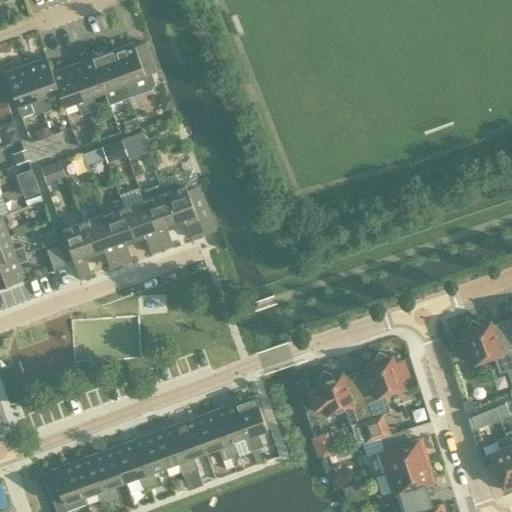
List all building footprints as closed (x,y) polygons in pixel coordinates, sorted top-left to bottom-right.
[(133,42),(112,50),(129,97),(152,88),(155,83),(149,69),(152,68),(143,43),(135,46),(133,42)] [(129,97),(112,50),(92,58),(104,90),(109,104),(129,97)] [(51,73),(53,72),(47,56),(25,64),(42,111),(50,108),(45,94),(57,90),(58,90),(51,73)] [(104,90),(92,58),(71,65),(88,111),(97,108),(92,95),(104,90)] [(42,111),(25,64),(5,72),(21,116),(34,112),(35,114),(42,111)] [(58,90),(57,90),(62,106),(76,101),(81,114),(88,111),(71,65),(53,72),(51,73),(58,90)] [(0,115),(10,113),(5,99),(0,101),(0,115)] [(123,121),(126,130),(139,126),(136,117),(123,121)] [(13,120),(1,124),(8,144),(20,140),(13,120)] [(35,131),(38,140),(51,135),(47,127),(35,131)] [(102,147),(95,149),(99,161),(106,158),(102,147)] [(12,154),(15,164),(28,159),(25,149),(24,149),(12,154)] [(48,165),(41,168),(46,182),(53,179),(48,165)] [(16,175),(20,186),(35,180),(31,169),(16,175)] [(35,180),(20,186),(24,197),(39,191),(35,180)] [(161,183),(140,191),(145,203),(161,248),(173,244),(167,229),(176,226),(164,192),(161,183)] [(185,185),(164,192),(176,226),(185,222),(191,238),(215,229),(205,200),(201,202),(198,194),(196,189),(195,187),(192,187),(186,189),(185,185)] [(135,240),(120,199),(100,206),(121,263),(132,259),(126,244),(135,240)] [(150,253),(161,248),(145,203),(138,205),(137,202),(124,207),(121,199),(120,199),(135,240),(145,237),(150,253)] [(110,267),(121,263),(100,206),(104,217),(97,220),(96,217),(83,222),(95,255),(104,251),(110,267)] [(0,216),(0,239),(9,236),(1,216),(0,216)] [(95,255),(83,222),(62,230),(80,278),(91,274),(86,258),(95,255)] [(43,247),(57,241),(53,229),(38,235),(43,247)] [(13,248),(9,236),(0,239),(0,261),(25,252),(23,245),(13,248)] [(54,269),(66,265),(59,244),(46,249),(54,269)] [(28,259),(25,252),(0,261),(0,285),(24,277),(18,263),(28,259)] [(511,399),(511,348),(504,324),(492,329),(489,321),(491,321),(490,319),(480,323),(471,319),(466,328),(461,329),(462,331),(463,330),(465,337),(457,340),(463,357),(471,354),(474,361),(472,361),(473,363),(493,356),(499,373),(506,370),(511,385),(509,392),(511,399)] [(367,372),(356,376),(377,438),(379,437),(389,434),(382,413),(390,410),(384,393),(404,387),(403,385),(402,386),(399,379),(408,376),(402,359),(394,362),(391,355),(392,354),(392,353),(387,355),(378,351),(374,360),(363,363),(364,364),(365,364),(367,372)] [(357,444),(377,438),(356,376),(344,380),(341,372),(343,372),(342,371),(332,374),(323,370),(318,379),(313,381),(314,382),(315,381),(317,388),(309,391),(314,408),(323,405),(326,412),(324,413),(325,414),(345,407),(357,444)] [(254,395),(234,403),(250,449),(251,449),(256,447),(261,445),(256,432),(259,431),(266,428),(254,395)] [(468,400),(462,402),(463,406),(465,412),(475,408),(473,402),(468,400)] [(250,449),(234,403),(213,410),(230,456),(238,453),(250,449)] [(494,407),(499,418),(509,415),(504,403),(494,407)] [(475,428),(499,418),(494,407),(470,416),(475,428)] [(213,410),(193,417),(205,450),(217,446),(222,459),(230,456),(213,410)] [(205,450),(193,417),(173,425),(190,471),(197,469),(192,455),(205,450)] [(182,474),(190,471),(173,425),(152,432),(164,465),(177,461),(182,474)] [(407,428),(389,434),(379,437),(382,449),(378,451),(385,472),(427,458),(427,457),(423,459),(416,438),(411,440),(407,428)] [(164,465),(152,432),(132,439),(149,486),(157,483),(152,470),(164,465)] [(325,435),(316,438),(322,456),(332,452),(325,435)] [(141,489),(149,486),(132,439),(112,447),(124,480),(136,475),(141,489)] [(511,486),(511,451),(509,444),(488,453),(503,490),(511,486)] [(124,480),(112,447),(92,454),(109,501),(117,498),(112,484),(124,480)] [(256,447),(251,449),(256,464),(261,463),(256,447)] [(101,504),(109,501),(92,454),(71,462),(83,495),(96,490),(101,504)] [(434,479),(427,458),(385,472),(392,493),(396,492),(400,503),(428,494),(425,482),(434,479)] [(83,495),(71,462),(50,469),(65,511),(75,511),(70,499),(83,495)] [(197,469),(190,471),(195,486),(203,484),(197,469)] [(432,505),(428,494),(400,503),(402,511),(444,511),(441,502),(432,505)]
